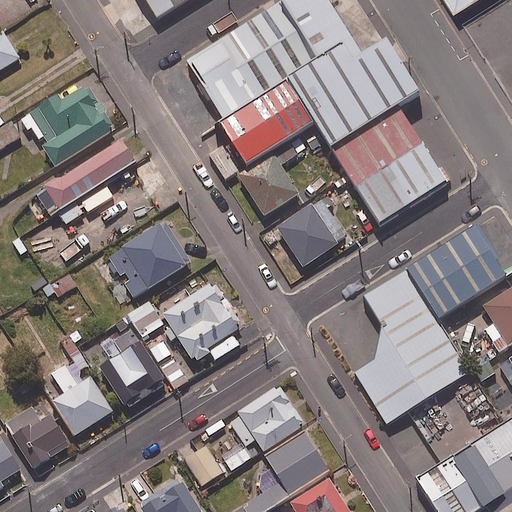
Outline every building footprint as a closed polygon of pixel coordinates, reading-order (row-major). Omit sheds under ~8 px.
[(196,0),(146,0),(160,22),(196,0)] [(285,0),(284,1),(322,60),(354,41),(328,0),(285,0)] [(446,0),(458,18),(487,0),(446,0)] [(292,79),(322,60),(284,1),(188,60),(226,120),(292,79)] [(0,74),(21,62),(4,35),(0,37),(0,74)] [(354,41),(322,60),(292,79),(318,122),(334,148),(411,100),(421,94),(385,37),(361,52),(354,41)] [(318,122),(292,79),(226,120),(222,123),(248,165),(318,122)] [(119,135),(91,87),(34,119),(49,145),(44,148),(57,171),(119,135)] [(411,100),(334,148),(381,223),(458,176),(411,100)] [(0,153),(22,139),(14,126),(0,134),(0,153)] [(62,217),(134,170),(138,167),(123,143),(39,198),(54,221),(61,216),(62,217)] [(306,186),(288,156),(252,178),(270,208),(306,186)] [(134,170),(62,217),(70,230),(88,218),(107,247),(162,212),(134,170)] [(353,234),(331,198),(285,227),(307,262),(353,234)] [(194,268),(168,226),(101,268),(127,309),(194,268)] [(511,286),(511,284),(476,226),(413,264),(450,325),(511,286)] [(450,325),(413,264),(362,295),(390,340),(354,362),(389,419),(476,366),(450,325)] [(77,289),(70,277),(52,288),(59,300),(77,289)] [(215,294),(211,288),(165,318),(171,327),(165,331),(174,344),(180,340),(198,369),(217,357),(214,352),(245,332),(219,291),(215,294)] [(511,350),(511,293),(486,310),(498,327),(487,334),(502,357),(511,350)] [(166,327),(151,304),(129,318),(144,341),(166,327)] [(169,388),(134,329),(103,347),(114,366),(104,372),(128,412),(169,388)] [(173,357),(160,364),(176,391),(188,383),(173,357)] [(68,397),(56,405),(77,440),(115,416),(93,381),(88,384),(73,360),(53,373),(68,397)] [(511,362),(502,369),(511,384),(511,362)] [(492,364),(476,376),(484,388),(500,376),(492,364)] [(266,459),(306,434),(302,429),(305,427),(281,389),(230,421),(247,448),(256,443),(266,459)] [(43,424),(33,410),(5,429),(36,474),(72,449),(51,418),(43,424)] [(511,493),(511,412),(419,470),(444,511),(482,511),(494,505),(511,493)] [(306,434),(266,459),(283,486),(245,510),(246,511),(276,511),(290,503),(329,478),(332,476),(306,434)] [(4,445),(0,447),(0,491),(24,476),(7,450),(4,445)] [(226,476),(208,450),(185,465),(203,491),(226,476)] [(350,511),(329,478),(290,503),(295,511),(350,511)] [(201,511),(184,482),(140,509),(142,511),(201,511)] [(511,511),(511,493),(494,505),(498,511),(511,511)]
